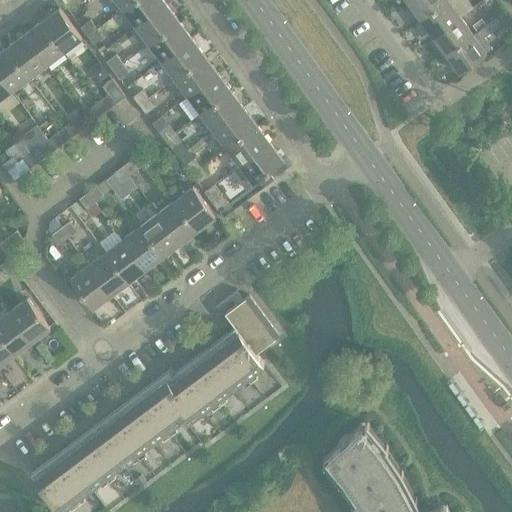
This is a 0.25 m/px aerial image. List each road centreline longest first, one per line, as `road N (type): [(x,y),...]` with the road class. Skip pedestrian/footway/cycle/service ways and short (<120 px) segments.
road 1 (residential): [(332,187),(104,351)]
road 2 (tertiary): [(511,362),(365,158)]
road 3 (residential): [(332,187),(202,0)]
road 4 (tertiary): [(365,158),(252,0)]
road 5 (residential): [(104,351),(38,266),(31,210)]
road 6 (residential): [(31,210),(149,123)]
road 7 (residential): [(104,351),(0,431)]
road 8 (residential): [(439,104),(361,0)]
